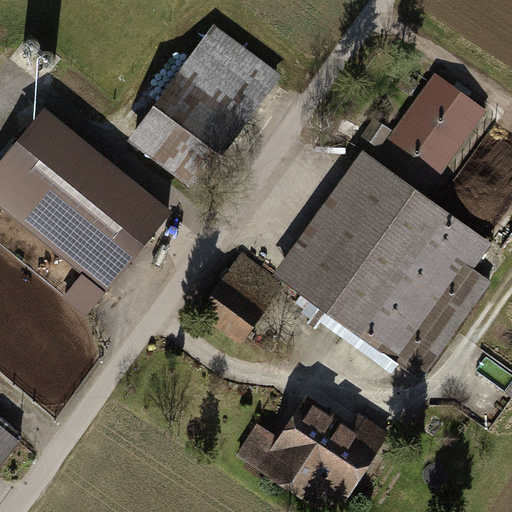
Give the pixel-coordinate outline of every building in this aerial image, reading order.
[(292,76),(219,26),(136,145),(208,195),(292,76)] [(380,156),(371,150),(281,278),(427,380),(511,259),(511,246),(436,193),(491,115),(436,76),(380,156)] [(188,214),(58,108),(0,178),(0,196),(94,274),(73,300),(100,321),(188,214)] [(383,146),(394,128),(382,120),(371,138),(383,146)] [(284,287),(241,258),(210,302),(226,313),(221,321),(248,339),(284,287)] [(291,437),(261,420),(243,452),(334,506),(341,495),(358,505),(399,436),(364,415),(358,424),(314,399),(291,437)] [(0,415),(0,468),(25,432),(0,415)]
